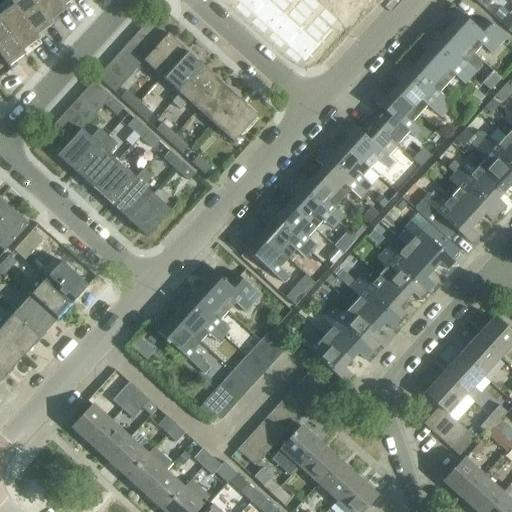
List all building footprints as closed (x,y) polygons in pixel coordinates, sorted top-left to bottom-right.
[(14,0),(12,2),(14,5),(36,36),(53,23),(51,21),(35,0),(14,0)] [(35,0),(51,21),(66,10),(64,6),(59,0),(35,0)] [(235,0),(304,62),(319,46),(267,0),(235,0)] [(493,3),(495,0),(474,0),(485,10),(492,2),(493,3)] [(0,15),(0,20),(23,51),(39,39),(36,36),(14,5),(0,15)] [(454,23),(447,30),(474,55),(481,47),(491,56),(505,39),(483,19),(475,27),(454,8),(447,15),(454,23)] [(144,61),(162,77),(186,51),(151,19),(138,33),(155,49),(147,58),(144,61)] [(23,51),(0,20),(0,55),(8,67),(25,55),(23,51)] [(433,30),(425,39),(469,79),(476,73),(466,63),(474,55),(447,30),(441,37),(433,30)] [(130,42),(147,58),(155,49),(138,33),(130,42)] [(426,54),(420,61),(446,85),(454,76),(464,85),(469,79),(425,39),(419,46),(426,54)] [(144,61),(147,58),(130,42),(121,51),(139,67),(144,61)] [(131,76),(139,67),(121,51),(114,60),(131,76)] [(162,77),(180,94),(204,67),(186,51),(162,77)] [(123,84),(131,76),(114,60),(106,68),(123,84)] [(406,61),(399,69),(443,109),(449,103),(439,94),(446,85),(420,61),(414,68),(406,61)] [(188,101),(198,110),(222,84),(204,67),(180,94),(172,102),(181,110),(188,101)] [(115,93),(123,84),(106,68),(98,77),(115,93)] [(399,83),(393,90),(420,115),(427,107),(437,115),(443,109),(399,69),(391,76),(399,83)] [(493,71),(482,83),(490,91),(502,78),(493,71)] [(94,82),(86,90),(103,105),(104,104),(117,116),(123,109),(94,82)] [(198,110),(216,126),(240,100),(222,84),(198,110)] [(495,96),(503,102),(511,92),(511,89),(506,84),(495,96)] [(86,90),(78,99),(95,114),(103,105),(86,90)] [(371,99),(382,109),(408,133),(415,139),(421,132),(411,124),(420,115),(393,90),(386,97),(379,90),(371,99)] [(476,90),(465,101),(474,109),(485,97),(476,90)] [(121,98),(133,109),(139,102),(127,91),(121,98)] [(78,99),(71,107),(87,123),(95,114),(78,99)] [(484,109),(491,114),(499,105),(493,99),(484,109)] [(240,100),(216,126),(234,143),(258,116),(240,100)] [(139,102),(133,109),(146,121),(152,114),(139,102)] [(71,107),(63,116),(80,131),(81,129),(87,123),(71,107)] [(382,109),(371,121),(397,145),(408,133),(382,109)] [(54,126),(71,141),(80,131),(63,116),(54,126)] [(127,125),(140,138),(147,130),(134,118),(127,125)] [(157,130),(169,141),(175,135),(173,133),(177,129),(167,121),(164,124),(163,123),(157,130)] [(371,121),(360,132),(386,157),(397,145),(371,121)] [(349,137),(342,145),(368,169),(377,160),(386,169),(392,163),(386,157),(360,132),(349,122),(341,130),(349,137)] [(57,156),(76,173),(108,136),(99,128),(91,138),(81,129),(80,131),(71,141),(57,156)] [(473,136),(466,129),(455,140),(462,147),(468,141),(472,136),(473,136)] [(147,130),(140,138),(152,149),(159,142),(147,130)] [(473,137),(482,145),(511,171),(511,144),(504,138),(497,146),(482,132),(477,133),(473,137)] [(175,135),(169,141),(182,153),(188,146),(175,135)] [(76,173),(94,189),(118,162),(108,154),(117,144),(108,136),(76,173)] [(472,136),(468,141),(478,150),(482,145),(473,137),(472,136)] [(328,145),(321,153),(365,194),(371,187),(361,177),(368,169),(342,145),(336,152),(328,145)] [(485,160),(477,168),(505,193),(511,186),(511,185),(511,171),(482,145),(478,150),(477,152),(485,160)] [(163,159),(175,170),(182,163),(170,151),(163,159)] [(321,167),(315,174),(341,198),(349,190),(359,200),(365,194),(321,153),(314,160),(321,167)] [(194,164),(205,175),(211,168),(200,158),(194,164)] [(94,189),(112,205),(136,179),(118,162),(94,189)] [(448,168),(455,175),(499,214),(507,206),(499,200),(505,193),(477,168),(470,177),(453,162),(448,168)] [(182,163),(175,170),(188,182),(195,174),(182,163)] [(112,205),(129,221),(153,195),(144,186),(153,177),(144,169),(136,179),(112,205)] [(301,174),(293,183),(337,224),(344,216),(333,207),(341,198),(315,174),(309,181),(301,174)] [(458,189),(450,198),(478,223),(485,216),(492,222),(499,214),(455,175),(449,182),(458,189)] [(294,197),(288,204),(314,228),(322,220),(332,229),(337,224),(293,183),(286,190),(294,197)] [(377,203),(383,208),(397,194),(391,188),(377,203)] [(410,188),(402,197),(409,204),(417,195),(410,188)] [(423,200),(415,209),(449,241),(457,232),(471,245),(479,236),(472,230),(478,223),(450,198),(442,206),(434,199),(428,194),(423,200)] [(153,195),(129,221),(147,237),(171,211),(153,195)] [(0,221),(11,209),(0,199),(0,221)] [(273,205),(265,213),(310,253),(316,246),(306,237),(314,228),(288,204),(281,212),(273,205)] [(11,209),(0,221),(0,247),(5,252),(29,225),(11,209)] [(267,227),(260,234),(286,259),(294,250),(305,259),(310,253),(265,213),(259,220),(267,227)] [(349,233),(356,240),(365,230),(358,223),(349,233)] [(414,239),(407,247),(434,271),(440,264),(448,270),(455,263),(411,224),(405,231),(414,239)] [(15,248),(23,255),(39,237),(32,230),(15,248)] [(337,248),(336,249),(342,255),(356,240),(349,233),(335,247),(337,248)] [(286,259),(260,234),(254,241),(246,234),(239,242),(282,283),(288,277),(278,267),(286,259)] [(390,247),(384,253),(428,293),(435,285),(427,278),(434,271),(407,247),(399,255),(390,247)] [(342,255),(336,249),(322,263),(328,269),(342,255)] [(387,268),(380,276),(407,301),(413,294),(421,301),(428,293),(384,253),(378,260),(387,268)] [(9,256),(0,265),(0,271),(5,275),(16,262),(9,256)] [(64,263),(47,281),(73,304),(89,286),(64,263)] [(208,282),(202,289),(228,313),(234,306),(244,315),(250,308),(261,296),(235,272),(224,284),(207,268),(200,275),(208,282)] [(301,304),(320,281),(309,271),(289,294),(301,304)] [(363,277),(356,284),(400,324),(408,315),(400,308),(407,301),(380,276),(372,285),(363,277)] [(47,281),(31,299),(56,322),(73,304),(47,281)] [(359,298),(352,307),(379,332),(386,325),(393,331),(400,324),(356,284),(351,290),(359,298)] [(186,289),(180,297),(224,337),(229,332),(219,323),(228,313),(202,289),(195,297),(186,289)] [(180,312),(174,319),(200,343),(208,335),(218,344),(224,337),(180,297),(172,305),(180,312)] [(31,299),(15,316),(40,340),(56,322),(31,299)] [(336,306),(329,314),(373,354),(381,345),(373,338),(379,332),(352,307),(345,314),(336,306)] [(333,329),(325,337),(352,362),(359,354),(367,362),(373,354),(329,314),(323,320),(333,329)] [(15,316),(0,332),(0,335),(25,357),(40,340),(15,316)] [(200,343),(174,319),(166,328),(158,321),(151,328),(203,376),(209,369),(191,353),(200,343)] [(511,334),(495,319),(478,337),(501,358),(511,345),(511,334)] [(268,333),(260,342),(278,358),(286,349),(268,333)] [(0,335),(0,367),(8,375),(25,357),(0,335)] [(352,362),(325,337),(318,345),(308,337),(302,344),(346,384),(354,376),(346,369),(352,362)] [(478,337),(460,356),(483,377),(501,358),(478,337)] [(260,342),(252,351),(270,367),(278,358),(260,342)] [(252,351),(244,360),(262,376),(270,367),(252,351)] [(460,356),(443,374),(466,396),(473,402),(481,393),(474,387),(483,377),(460,356)] [(244,360),(236,369),(254,385),(262,376),(244,360)] [(0,367),(0,384),(8,375),(0,367)] [(236,369),(228,378),(245,394),(254,385),(236,369)] [(310,371),(302,380),(320,397),(328,387),(310,371)] [(425,394),(439,407),(448,415),(466,396),(443,374),(425,394)] [(228,378),(220,386),(238,402),(245,394),(228,378)] [(302,380),(293,389),(312,405),(320,397),(302,380)] [(112,402),(122,411),(139,392),(129,383),(112,402)] [(220,386),(212,395),(230,411),(238,402),(220,386)] [(293,389),(286,398),(304,414),(312,405),(293,389)] [(139,392),(122,411),(132,420),(142,409),(151,416),(157,409),(149,401),(139,392)] [(230,411),(212,395),(204,404),(222,420),(230,411)] [(296,423),(304,414),(286,398),(278,407),(296,423)] [(500,421),(507,412),(499,405),(489,417),(497,424),(500,421)] [(72,429),(90,445),(111,423),(92,407),(72,429)] [(270,415),(288,432),(296,423),(278,407),(270,415)] [(423,424),(433,433),(448,415),(439,407),(423,424)] [(270,415),(261,424),(280,441),(288,432),(270,415)] [(433,433),(442,441),(457,423),(448,415),(433,433)] [(158,426),(167,434),(176,425),(166,416),(158,426)] [(493,428),(497,424),(489,417),(479,427),(487,434),(493,428)] [(493,428),(511,445),(511,444),(511,431),(500,421),(497,424),(493,428)] [(90,445),(109,462),(129,440),(111,423),(90,445)] [(442,441),(450,449),(466,431),(457,423),(442,441)] [(261,424),(254,433),(272,450),(280,441),(261,424)] [(176,425),(167,434),(176,443),(169,451),(178,459),(193,441),(185,433),(176,425)] [(292,478),(301,467),(323,444),(303,426),(282,450),(293,459),(283,470),(292,478)] [(466,431),(450,449),(459,456),(475,439),(466,431)] [(109,462),(127,479),(148,456),(141,450),(147,443),(136,433),(129,440),(109,462)] [(254,433),(246,442),(264,459),(272,450),(254,433)] [(264,459),(246,442),(238,451),(256,467),(264,459)] [(301,467),(320,484),(341,460),(323,444),(301,467)] [(148,456),(127,479),(145,495),(165,473),(173,464),(155,448),(148,456)] [(194,459),(204,467),(212,458),(203,449),(194,459)] [(212,458),(204,467),(213,475),(221,466),(212,458)] [(444,482),(463,499),(484,476),(465,459),(444,482)] [(320,484),(339,501),(360,478),(341,460),(320,484)] [(145,495),(163,511),(183,489),(165,473),(145,495)] [(463,499),(476,511),(485,511),(503,493),(484,476),(463,499)] [(262,486),(273,496),(281,488),(269,478),(262,486)] [(360,478),(339,501),(350,511),(362,511),(378,494),(360,478)] [(183,489),(163,511),(196,511),(209,498),(190,481),(183,489)] [(241,492),(253,502),(259,495),(248,484),(241,492)] [(503,493),(485,511),(511,511),(511,502),(511,501),(511,500),(511,489),(509,487),(503,494),(503,493)] [(281,488),(273,496),(284,506),(291,498),(281,488)] [(259,495),(253,502),(262,511),(269,504),(259,495)]
